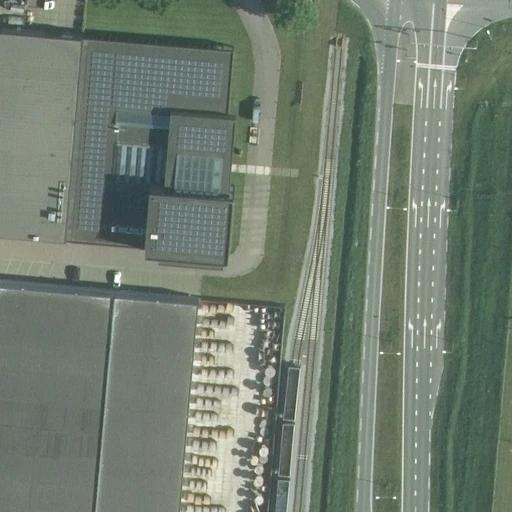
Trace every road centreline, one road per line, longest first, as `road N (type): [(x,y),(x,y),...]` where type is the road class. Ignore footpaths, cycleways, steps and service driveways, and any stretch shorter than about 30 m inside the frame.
road 1 (primary): [(395,0),(365,511)]
road 2 (primary): [(415,511),(444,0)]
